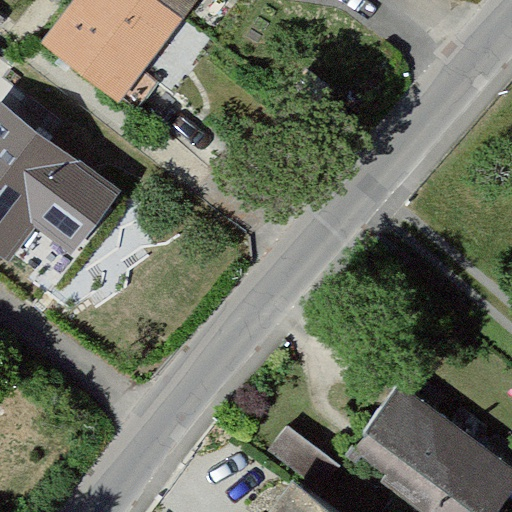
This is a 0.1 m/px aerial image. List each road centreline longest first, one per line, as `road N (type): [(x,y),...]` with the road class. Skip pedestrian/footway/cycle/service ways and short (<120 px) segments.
road 1 (residential): [(511,17),(204,374),(103,511)]
road 2 (unknown): [(350,204),(511,348)]
